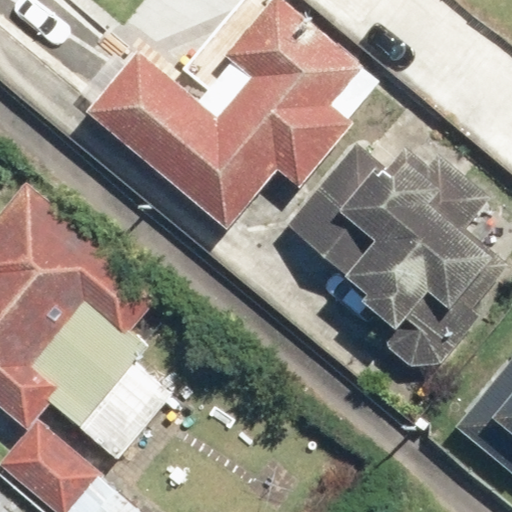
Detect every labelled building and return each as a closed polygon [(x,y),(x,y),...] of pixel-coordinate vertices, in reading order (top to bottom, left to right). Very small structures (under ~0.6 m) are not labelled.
[(134,55),(85,113),(223,230),(270,175),(291,192),(347,127),(326,109),(361,68),(280,0),(274,0),(224,59),(250,81),(214,122),(134,55)] [(350,142),(280,229),(360,298),(385,334),(386,351),(409,371),(441,365),(475,323),(455,308),(491,262),(458,237),(486,198),(409,144),(386,168),(350,142)] [(0,216),(0,412),(22,431),(57,390),(33,370),(48,350),(47,349),(46,348),(82,306),(121,339),(157,297),(25,187),(0,216)] [(511,387),(469,439),(511,474),(511,387)] [(39,421),(0,471),(53,511),(88,511),(114,480),(39,421)]
